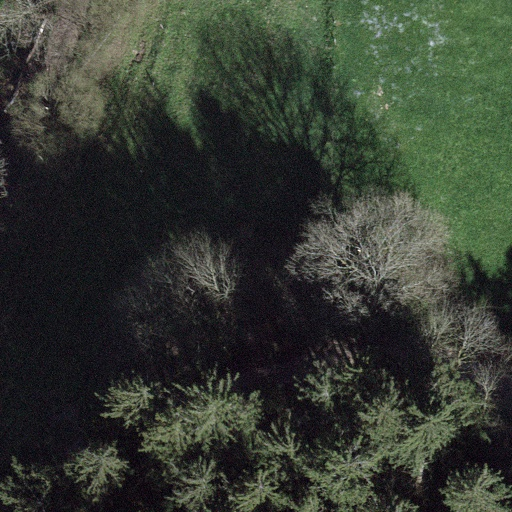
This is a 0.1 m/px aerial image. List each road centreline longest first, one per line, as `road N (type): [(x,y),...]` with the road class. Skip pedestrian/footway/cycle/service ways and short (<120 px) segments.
road 1 (track): [(16,511),(90,447),(178,397),(296,356),(421,351),(477,368),(511,393)]
road 2 (track): [(0,195),(74,0)]
